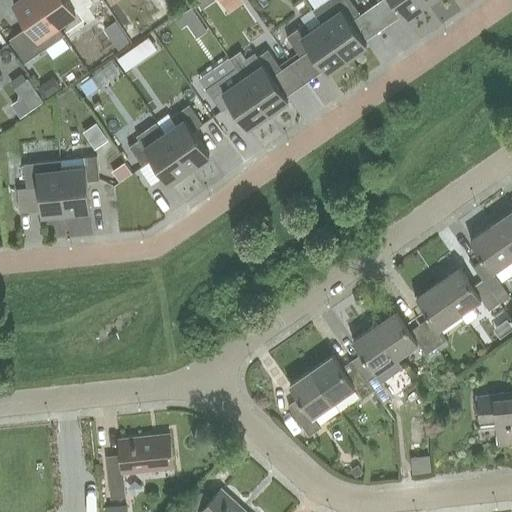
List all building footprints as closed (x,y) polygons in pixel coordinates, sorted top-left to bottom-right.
[(29,27),(10,41),(25,63),(64,36),(57,26),(57,27),(38,0),(19,0),(13,5),(29,27)] [(66,0),(38,0),(57,27),(57,26),(76,13),(66,0)] [(326,0),(313,10),(322,24),(347,59),(367,45),(351,22),(361,15),(350,0),(326,0)] [(377,0),(379,2),(381,0),(392,0),(405,18),(425,4),(422,0),(377,0)] [(117,51),(128,44),(123,37),(122,36),(114,24),(103,31),(112,43),(117,51)] [(297,30),(287,37),(300,57),(310,50),(326,73),(347,59),(322,24),(310,32),(305,24),(297,30)] [(243,79),(268,114),(288,100),(272,77),(282,70),(268,50),(258,57),(263,65),(243,79)] [(229,58),(199,79),(212,97),(222,90),(224,93),(243,79),(229,58)] [(38,88),(46,99),(61,88),(54,77),(38,88)] [(90,79),(79,87),(86,97),(97,90),(90,79)] [(268,114),(243,79),(224,93),(222,90),(212,97),(222,112),(232,105),(248,128),(268,114)] [(165,134),(189,169),(209,155),(193,132),(203,125),(190,105),(171,118),(177,126),(165,134)] [(156,122),(137,136),(139,140),(145,148),(165,134),(156,122)] [(169,183),(189,169),(165,134),(145,148),(139,140),(129,147),(143,167),(153,160),(169,183)] [(66,212),(90,210),(87,182),(99,180),(97,156),(83,158),(84,167),(61,170),(66,212)] [(66,212),(61,170),(60,160),(24,164),(26,188),(39,187),(41,215),(66,212)] [(123,163),(112,171),(119,181),(131,173),(123,163)] [(511,211),(493,225),(511,252),(511,211)] [(492,272),(511,257),(511,252),(493,225),(471,240),(484,260),(475,266),(484,279),(491,290),(500,283),(492,272)] [(491,290),(484,279),(474,286),(461,267),(438,282),(461,314),(482,300),(489,311),(500,303),(495,295),(491,290)] [(439,329),(461,314),(438,282),(417,297),(426,311),(416,318),(436,347),(447,340),(439,329)] [(440,352),(436,347),(416,318),(406,324),(397,311),(374,326),(397,358),(417,344),(428,360),(440,352)] [(376,373),(397,358),(374,326),(353,341),(362,355),(353,361),(373,391),(383,404),(392,398),(376,373)] [(373,391),(353,361),(343,368),(333,355),(311,370),(334,402),(354,387),(362,399),(373,391)] [(312,417),(334,402),(311,370),(290,385),(299,398),(287,406),(308,435),(319,428),(312,417)] [(511,392),(478,396),(481,429),(497,428),(498,445),(511,443),(511,392)] [(123,473),(173,467),(169,434),(118,439),(120,455),(106,457),(111,499),(125,498),(123,473)] [(358,465),(351,470),(355,477),(363,473),(358,465)] [(247,511),(220,488),(210,499),(201,491),(185,509),(187,511),(247,511)] [(21,494),(22,511),(46,511),(45,492),(21,494)]
